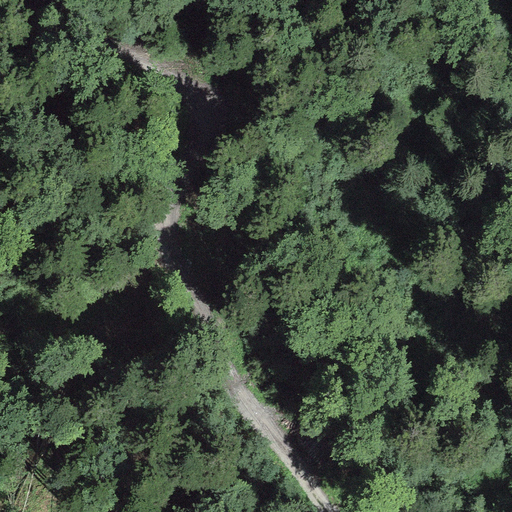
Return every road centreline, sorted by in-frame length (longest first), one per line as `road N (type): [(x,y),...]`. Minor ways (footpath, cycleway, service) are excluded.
road 1 (track): [(338,511),(248,411),(168,248),(170,204),(204,140),(207,111),(39,0)]
road 2 (track): [(144,0),(209,26),(264,36),(327,65),(333,104),(312,182),(351,278),(481,395),(511,412)]
